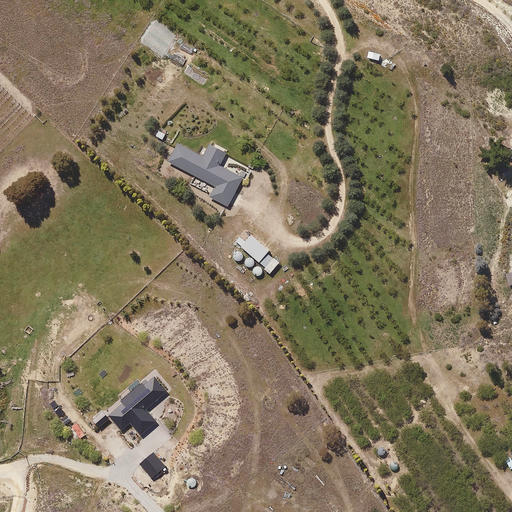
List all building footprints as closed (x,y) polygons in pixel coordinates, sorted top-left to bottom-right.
[(380,55),(369,51),(367,57),(380,61),(380,55)] [(194,157),(168,145),(159,163),(205,185),(199,198),(219,206),(232,176),(212,167),(218,153),(201,146),(194,157)] [(266,256),(242,236),(232,248),(256,268),(266,256)] [(147,370),(103,406),(131,436),(156,413),(144,401),(163,384),(147,370)] [(149,450),(137,462),(151,477),(162,463),(149,450)]
